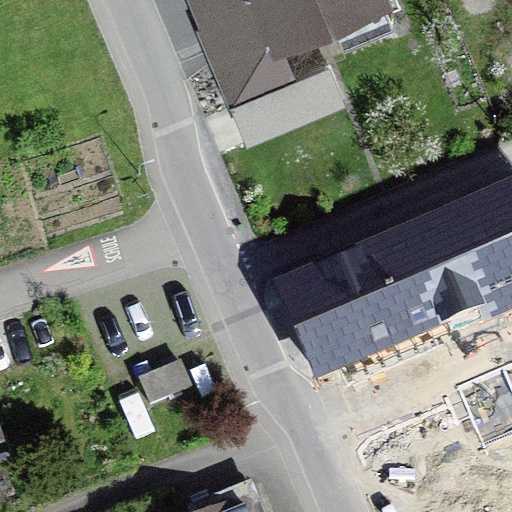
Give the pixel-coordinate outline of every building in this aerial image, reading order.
[(378,1),(377,0),(202,0),(226,56),(241,91),(286,72),(275,44),(378,1)] [(511,293),(511,197),(457,221),(453,212),(430,222),(434,231),(282,295),(316,377),(511,293)] [(141,379),(152,405),(192,387),(181,362),(141,379)] [(479,384),(455,394),(481,456),(511,442),(511,364),(477,380),(479,384)] [(189,511),(254,511),(246,490),(189,511)] [(156,511),(152,502),(130,511),(156,511)]
